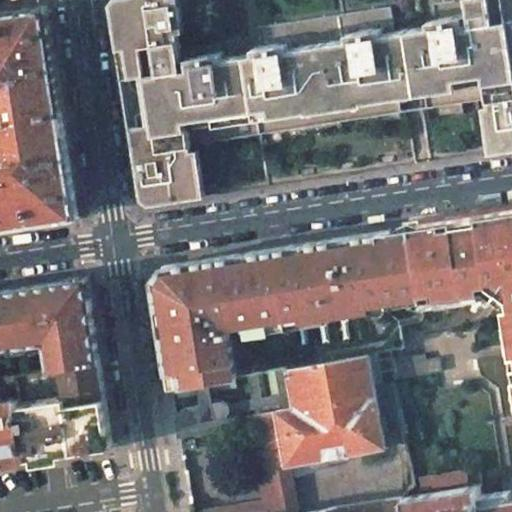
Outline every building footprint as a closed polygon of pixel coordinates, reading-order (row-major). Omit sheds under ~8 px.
[(141,184),(165,202),(200,197),(194,161),(188,162),(186,145),(261,134),(248,53),(223,57),(220,44),(183,50),(178,16),(190,14),(187,0),(126,0),(115,16),(141,184)] [(511,0),(452,0),(434,3),(438,25),(410,29),(419,84),(423,83),(427,106),(490,97),(499,150),(511,148),(511,0)] [(47,5),(0,12),(0,119),(63,110),(47,5)] [(261,134),(402,112),(399,86),(419,84),(410,29),(397,31),(393,6),(259,27),(263,51),(248,53),(261,134)] [(0,227),(80,215),(63,110),(0,119),(0,153),(5,157),(0,163),(0,227)] [(504,294),(502,287),(499,267),(511,264),(511,209),(478,215),(480,222),(473,223),(475,242),(481,284),(482,290),(485,290),(489,283),(500,291),(504,294)] [(481,284),(475,242),(473,223),(454,226),(453,219),(420,225),(421,231),(431,292),(464,287),(465,293),(482,290),(481,284)] [(423,295),(423,294),(431,292),(421,231),(420,225),(412,226),(409,226),(380,231),(381,238),(386,275),(390,300),(423,295)] [(390,300),(386,275),(381,238),(380,231),(358,235),(305,243),(314,303),(317,318),(323,361),(352,356),(352,355),(390,348),(391,347),(397,346),(392,315),(386,310),(384,301),(390,300)] [(264,311),(273,370),(323,361),(317,318),(314,303),(305,243),(255,250),(264,311)] [(164,327),(212,319),(237,315),(242,314),(243,314),(264,311),(255,250),(166,264),(156,278),(164,327)] [(511,273),(511,264),(499,267),(502,287),(511,273)] [(506,295),(511,294),(511,273),(502,287),(504,294),(506,295)] [(172,387),(273,370),(264,311),(243,314),(242,314),(237,315),(212,319),(164,327),(163,327),(172,387)] [(392,315),(397,346),(391,347),(390,348),(390,349),(405,347),(401,321),(392,315)] [(352,356),(390,349),(390,348),(352,355),(352,356)] [(312,460),(408,443),(398,390),(379,394),(372,353),(352,357),(352,359),(287,369),(288,374),(291,374),(297,407),(280,410),(297,508),(338,503),(332,466),(313,469),(312,460)] [(396,379),(443,370),(441,357),(426,359),(425,354),(392,360),(396,379)] [(27,458),(113,445),(101,360),(60,366),(61,370),(15,377),(18,397),(27,458)] [(0,462),(27,458),(18,397),(0,400),(0,462)] [(188,470),(186,470),(193,511),(195,511),(207,510),(201,469),(189,472),(188,470)] [(457,473),(423,478),(420,479),(422,490),(459,484),(457,473)] [(403,497),(405,511),(483,511),(481,494),(480,485),(403,497)] [(483,511),(511,511),(511,489),(481,494),(483,511)] [(405,511),(403,497),(329,509),(329,511),(405,511)]
